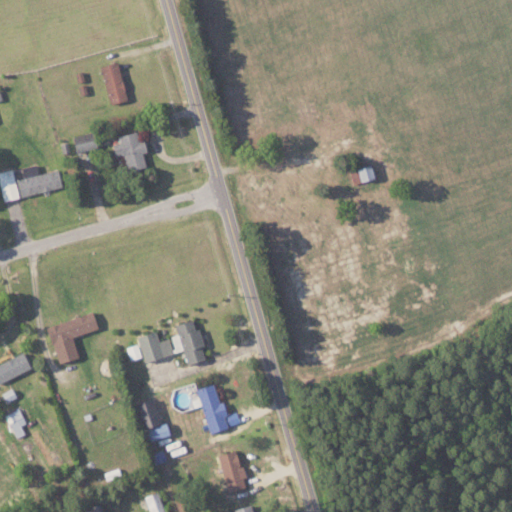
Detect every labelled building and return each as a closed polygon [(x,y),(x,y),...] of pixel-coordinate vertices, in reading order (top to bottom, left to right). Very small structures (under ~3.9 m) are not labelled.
[(126,99),(115,62),(98,66),(108,104),(126,99)] [(74,153),(94,147),(89,131),(69,137),(74,153)] [(115,136),(117,142),(110,144),(113,156),(120,154),(125,173),(146,167),(139,140),(136,141),(134,131),(115,136)] [(18,197),(59,187),(55,169),(36,173),(33,164),(19,167),(21,177),(13,179),(18,197)] [(357,182),(372,178),(368,164),(353,168),(357,182)] [(0,196),(1,201),(16,197),(10,169),(0,171),(0,196)] [(44,326),(55,363),(76,357),(69,336),(96,328),(91,312),(44,326)] [(172,324),(184,364),(204,358),(196,328),(193,329),(190,319),(172,324)] [(140,361),(170,354),(166,338),(156,340),(154,331),(133,335),(135,344),(124,346),(127,360),(139,357),(140,361)] [(0,361),(0,381),(29,368),(21,352),(0,361)] [(204,432),(237,425),(234,412),(221,415),(214,384),(195,388),(204,432)] [(0,395),(5,403),(13,398),(9,390),(0,395)] [(138,429),(158,423),(150,398),(131,404),(138,429)] [(4,414),(14,438),(23,434),(19,426),(24,423),(18,408),(4,414)] [(143,442),(166,437),(163,424),(140,429),(143,442)] [(216,455),(226,492),(245,487),(235,450),(216,455)] [(142,497),(146,511),(162,511),(156,492),(142,497)] [(75,511),(101,511),(99,503),(75,511)]
